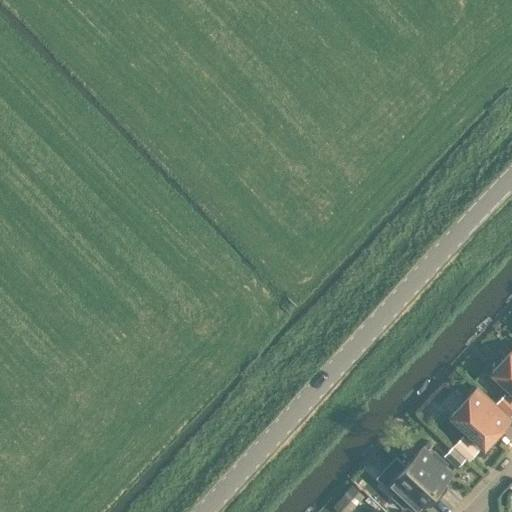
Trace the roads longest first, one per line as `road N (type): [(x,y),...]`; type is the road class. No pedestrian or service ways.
road 1 (track): [(511,117),(263,377),(353,349)]
road 2 (tertiary): [(203,511),(511,179)]
